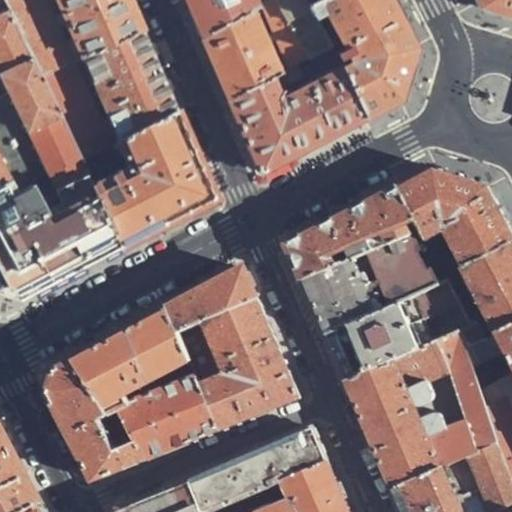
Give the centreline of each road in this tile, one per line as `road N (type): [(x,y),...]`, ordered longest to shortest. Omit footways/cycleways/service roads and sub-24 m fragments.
road 1 (residential): [(257,218),(0,359)]
road 2 (residential): [(336,403),(82,511)]
road 3 (residential): [(161,0),(257,218)]
road 4 (residential): [(450,113),(257,218)]
road 5 (residential): [(257,218),(336,403)]
road 6 (residential): [(78,511),(0,359)]
